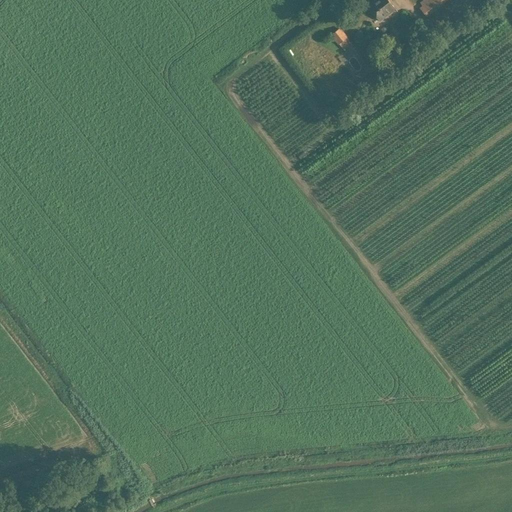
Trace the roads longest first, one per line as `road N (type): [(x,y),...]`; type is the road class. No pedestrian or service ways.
road 1 (track): [(160,511),(222,488),(511,454)]
road 2 (unclassified): [(223,80),(333,0)]
